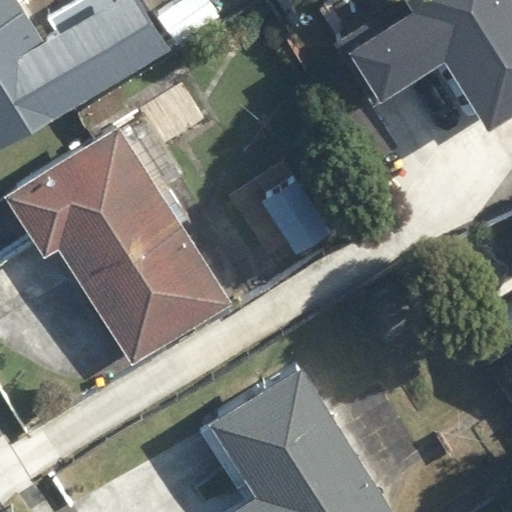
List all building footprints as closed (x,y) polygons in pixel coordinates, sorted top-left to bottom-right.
[(0,0),(0,138),(174,34),(153,0),(52,0),(36,10),(30,0),(0,0)] [(478,109),(511,90),(511,0),(391,0),(343,27),(376,83),(442,46),(478,109)] [(138,352),(238,288),(165,173),(188,159),(148,95),(11,183),(51,246),(64,237),(138,352)] [(338,223),(302,169),(271,190),(307,244),(338,223)] [(407,511),(305,346),(202,410),(248,483),(200,511),(407,511)]
